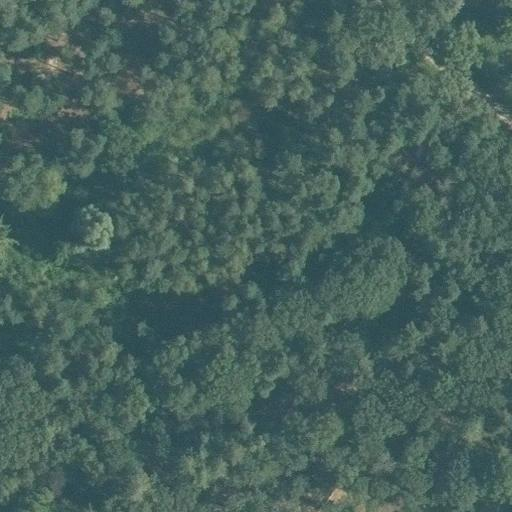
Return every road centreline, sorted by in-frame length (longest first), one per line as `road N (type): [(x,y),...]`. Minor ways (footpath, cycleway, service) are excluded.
road 1 (unknown): [(511,183),(89,417),(0,450)]
road 2 (track): [(511,121),(365,0)]
